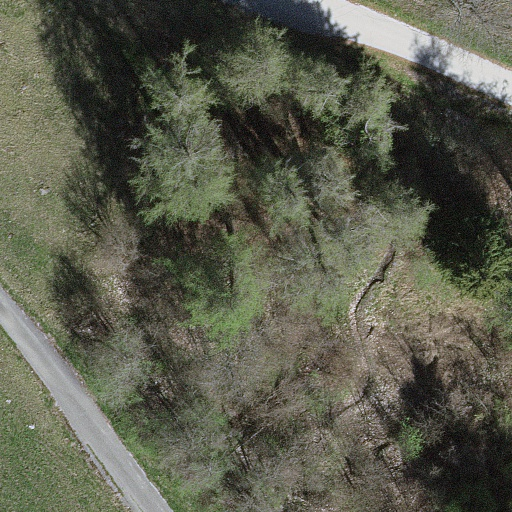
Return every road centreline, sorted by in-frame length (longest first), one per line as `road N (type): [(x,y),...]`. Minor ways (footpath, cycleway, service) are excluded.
road 1 (unclassified): [(0,301),(46,351),(161,511)]
road 2 (unclassified): [(511,96),(293,0)]
